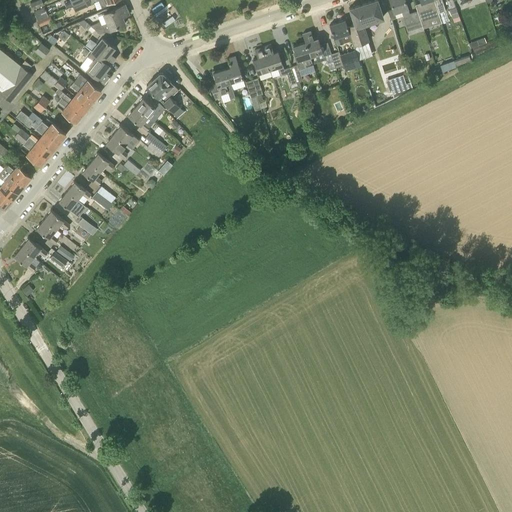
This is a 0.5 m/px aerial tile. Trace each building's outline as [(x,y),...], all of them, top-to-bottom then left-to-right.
[(34,0),(29,2),(32,9),(43,4),(41,0),(34,0)] [(377,0),(372,0),(363,3),(370,23),(384,19),(377,0)] [(422,26),(421,24),(417,11),(409,13),(404,0),(390,0),(393,9),(388,11),(391,19),(403,15),(408,30),(416,28),(422,26)] [(439,13),(434,0),(420,0),(421,2),(415,4),(417,11),(421,24),(428,22),(428,20),(439,16),(439,13)] [(434,0),(439,13),(446,11),(441,0),(434,0)] [(453,0),(446,0),(449,9),(452,19),(459,16),(453,0)] [(355,23),(347,26),(352,40),(355,49),(359,60),(372,55),(368,42),(369,41),(364,25),(370,23),(363,3),(349,8),(355,23)] [(109,30),(125,23),(122,17),(129,14),(125,4),(104,13),(107,22),(101,24),(100,21),(90,25),(100,35),(112,37),(109,30)] [(37,20),(48,16),(45,10),(35,14),(37,20)] [(468,34),(477,32),(473,14),(464,16),(468,34)] [(37,20),(40,26),(50,22),(48,16),(37,20)] [(344,42),(351,40),(352,40),(347,26),(345,19),(329,25),(334,38),(337,45),(344,43),(344,42)] [(51,25),(53,29),(63,25),(61,21),(51,25)] [(310,56),(323,52),(318,38),(313,39),(311,31),(302,34),(305,42),(310,56)] [(58,39),(51,34),(47,39),(54,44),(58,39)] [(102,38),(92,51),(109,65),(116,57),(110,53),(114,47),(102,38)] [(313,65),(313,64),(310,56),(305,42),(293,46),(297,60),(296,61),(297,65),(291,67),(297,85),(298,89),(302,87),(300,81),(302,80),(301,75),(315,70),(313,65)] [(43,56),(48,50),(41,43),(35,50),(43,56)] [(263,48),(270,69),(277,67),(280,75),(287,73),(291,87),(297,85),(291,67),(284,69),(278,51),(273,52),(271,44),(262,46),(263,48)] [(21,65),(0,48),(0,96),(1,98),(3,96),(10,102),(32,74),(27,71),(32,65),(25,59),(21,65)] [(257,73),(270,69),(263,48),(256,51),(255,49),(257,57),(253,59),(257,73)] [(359,60),(355,49),(340,54),(338,51),(331,53),(335,65),(336,67),(343,65),(345,71),(360,66),(359,60)] [(109,65),(92,51),(87,56),(93,61),(87,69),(104,83),(111,75),(105,71),(109,65)] [(331,53),(325,55),(326,60),(328,67),(335,65),(331,53)] [(230,66),(225,68),(230,82),(243,78),(235,55),(227,58),(230,66)] [(471,60),(469,55),(454,60),(456,66),(467,62),(471,60)] [(456,66),(454,60),(453,60),(440,64),(443,71),(456,66)] [(230,82),(225,68),(213,72),(216,81),(210,83),(215,99),(221,97),(220,95),(229,92),(226,84),(230,82)] [(57,93),(61,96),(82,113),(88,106),(74,94),(71,98),(68,96),(70,94),(68,92),(66,94),(61,90),(64,86),(57,81),(44,70),(39,76),(52,87),(54,85),(58,88),(55,92),(57,93)] [(73,81),(95,98),(101,90),(88,79),(80,73),(73,81)] [(146,85),(171,111),(174,114),(180,107),(170,97),(178,89),(163,73),(160,73),(146,85)] [(391,90),(393,98),(411,88),(409,82),(406,83),(403,74),(385,79),(389,91),(391,90)] [(60,77),(57,81),(64,86),(67,82),(60,77)] [(262,93),(257,77),(251,79),(256,95),(262,93)] [(36,83),(41,87),(44,83),(39,79),(36,83)] [(245,81),(254,111),(261,109),(256,95),(251,79),(245,81)] [(74,94),(88,106),(95,98),(73,81),(73,80),(70,85),(72,86),(78,90),(74,94)] [(42,95),(38,100),(45,106),(49,101),(42,95)] [(61,96),(57,101),(65,106),(62,110),(76,121),(82,113),(61,96)] [(136,106),(148,116),(153,110),(159,115),(162,112),(143,97),(136,106)] [(33,106),(40,112),(45,106),(38,100),(33,106)] [(148,116),(136,106),(128,115),(147,130),(154,121),(148,116)] [(41,134),(38,137),(53,149),(59,141),(28,116),(20,110),(15,116),(29,127),(31,125),(41,134)] [(32,111),(28,116),(59,141),(66,133),(52,122),(49,126),(43,121),(43,122),(41,120),(42,119),(32,111)] [(174,128),(178,124),(173,120),(169,124),(174,128)] [(320,131),(323,125),(316,121),(312,127),(320,131)] [(121,124),(113,133),(126,144),(130,138),(136,143),(139,140),(121,124)] [(20,128),(17,132),(47,157),(53,149),(38,137),(35,141),(20,128)] [(47,157),(17,132),(14,136),(29,149),(26,152),(40,164),(40,165),(47,157)] [(126,144),(113,133),(106,143),(124,158),(128,154),(121,149),(126,144)] [(167,146),(158,139),(154,144),(163,151),(167,146)] [(154,144),(151,141),(146,147),(159,157),(163,152),(163,151),(154,144)] [(290,142),(277,147),(280,154),(293,149),(290,142)] [(0,163),(1,164),(9,152),(10,152),(0,143),(0,163)] [(273,149),(265,148),(264,155),(272,156),(273,149)] [(98,152),(90,162),(101,170),(105,165),(111,169),(114,165),(98,152)] [(127,160),(123,165),(135,176),(140,170),(127,160)] [(101,170),(90,162),(82,171),(99,185),(102,180),(106,175),(101,170)] [(3,166),(25,184),(31,176),(17,164),(14,169),(9,164),(8,165),(6,163),(3,166)] [(124,174),(128,170),(120,163),(116,167),(124,174)] [(0,176),(18,192),(25,184),(3,166),(0,170),(0,176)] [(0,190),(12,200),(18,192),(0,176),(0,190)] [(75,181),(67,190),(77,199),(82,193),(88,198),(91,194),(75,181)] [(110,193),(101,185),(98,189),(113,201),(115,198),(110,193)] [(98,189),(97,190),(91,197),(108,211),(113,204),(114,205),(116,203),(113,201),(98,189)] [(12,200),(0,190),(0,203),(5,208),(12,200)] [(77,199),(67,190),(59,200),(75,213),(78,216),(82,211),(73,204),(77,199)] [(123,205),(119,208),(127,215),(131,211),(123,205)] [(51,209),(44,219),(56,229),(61,223),(67,229),(70,225),(51,209)] [(82,218),(78,223),(80,225),(92,235),(97,229),(82,218)] [(56,229),(44,219),(37,228),(55,243),(58,239),(52,234),(56,229)] [(29,237),(22,246),(34,256),(38,251),(44,256),(48,252),(29,237)] [(56,250),(69,261),(74,255),(70,252),(61,245),(56,250)] [(34,256),(22,246),(14,255),(33,270),(36,266),(30,261),(34,256)] [(69,261),(56,250),(52,256),(64,267),(69,261)] [(31,292),(26,285),(21,289),(27,295),(31,292)]
